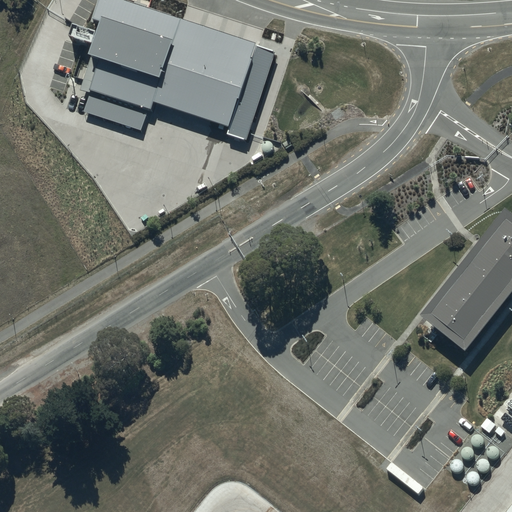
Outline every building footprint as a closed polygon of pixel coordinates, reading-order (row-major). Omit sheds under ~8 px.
[(274,53),(112,0),(100,0),(93,23),(102,26),(80,92),(88,95),(82,113),(141,133),(151,103),(230,129),(228,135),(245,141),(274,53)] [(511,291),(511,218),(507,215),(482,247),(427,318),(467,349),(511,291)] [(484,443),(484,442),(483,442),(483,441),(483,440),(482,439),(481,438),(480,437),(479,437),(478,437),(477,437),(476,437),(475,437),(474,438),(473,438),(472,439),(472,440),(471,441),(471,442),(471,443),(471,444),(471,445),(471,446),(472,446),(472,447),(473,447),(473,448),(474,448),(474,449),(475,449),(476,449),(477,449),(478,449),(479,449),(480,449),(481,448),(482,448),(482,447),(483,446),(483,445),(484,444),(484,443)] [(499,453),(499,452),(498,452),(498,451),(497,450),(497,449),(496,449),(495,449),(495,448),(494,448),(493,448),(492,448),(491,448),(490,449),(489,449),(488,450),(488,451),(487,451),(487,452),(487,453),(486,454),(486,455),(487,456),(487,457),(487,458),(488,458),(488,459),(489,460),(490,460),(491,461),(492,461),(493,461),(494,461),(495,461),(495,460),(496,460),(497,460),(497,459),(498,459),(498,458),(498,457),(499,457),(499,456),(499,455),(499,454),(499,453)] [(474,455),(474,454),(474,453),(473,452),(473,451),(472,451),(472,450),(471,450),(471,449),(470,449),(469,449),(468,449),(467,449),(466,449),(465,449),(464,449),(464,450),(463,450),(463,451),(462,451),(462,452),(461,452),(461,453),(461,454),(461,455),(461,456),(461,457),(461,458),(462,459),(462,460),(463,460),(464,461),(465,461),(465,462),(466,462),(467,462),(468,462),(469,462),(470,462),(470,461),(471,461),(472,460),(473,460),(473,459),(473,458),(474,458),(474,457),(474,456),(474,455)] [(464,466),(463,465),(463,464),(462,463),(462,462),(461,462),(460,461),(459,461),(458,461),(457,460),(456,460),(456,461),(455,461),(454,461),(453,461),(453,462),(452,462),(451,463),(451,464),(450,464),(450,465),(450,466),(450,467),(450,468),(450,469),(450,470),(450,471),(451,471),(451,472),(452,473),(453,473),(453,474),(454,474),(455,474),(455,475),(456,475),(457,475),(458,475),(459,475),(459,474),(460,474),(461,474),(461,473),(462,473),(462,472),(463,472),(463,471),(463,470),(464,470),(464,469),(464,468),(464,467),(464,466)] [(490,467),(490,466),(490,465),(489,465),(489,464),(488,463),(488,462),(487,462),(486,461),(485,461),(484,461),(483,461),(482,461),(481,461),(480,462),(479,462),(479,463),(478,463),(478,464),(477,465),(477,466),(477,467),(477,468),(477,469),(477,470),(478,471),(478,472),(479,472),(479,473),(480,473),(481,474),(482,474),(483,474),(484,474),(485,474),(486,474),(486,473),(487,473),(488,472),(489,472),(489,471),(490,470),(490,469),(490,468),(490,467)] [(480,479),(480,478),(479,478),(479,477),(479,476),(478,476),(478,475),(477,474),(476,474),(475,473),(474,473),(473,473),(472,473),(471,473),(471,474),(470,474),(469,474),(469,475),(468,475),(468,476),(467,476),(467,477),(467,478),(466,479),(466,480),(466,481),(467,482),(467,483),(468,484),(468,485),(469,485),(470,486),(471,486),(472,486),(472,487),(473,487),(474,487),(475,486),(476,486),(477,486),(477,485),(478,485),(478,484),(479,484),(479,483),(479,482),(480,482),(480,481),(480,480),(480,479)]
